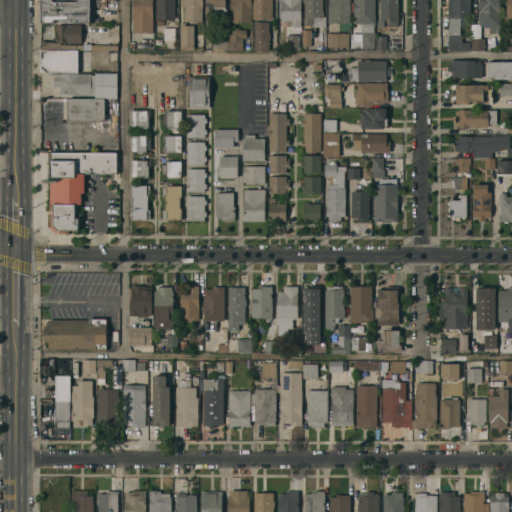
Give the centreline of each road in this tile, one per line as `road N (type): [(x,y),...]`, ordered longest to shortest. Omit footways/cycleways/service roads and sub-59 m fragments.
road 1 (tertiary): [(511,253),(46,251),(0,242)]
road 2 (residential): [(511,462),(14,462)]
road 3 (residential): [(422,0),(421,356)]
road 4 (primary): [(17,0),(17,198)]
road 5 (primary): [(16,325),(14,511)]
